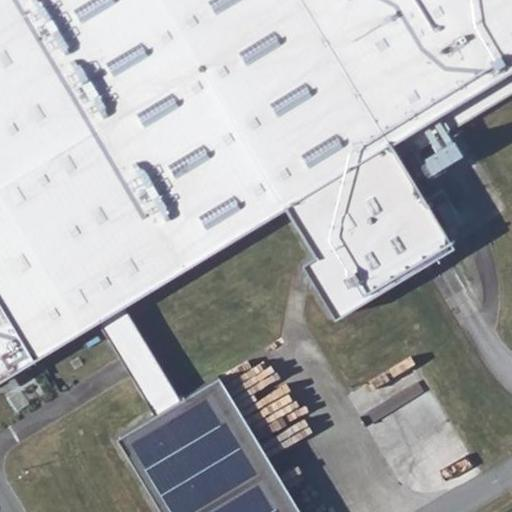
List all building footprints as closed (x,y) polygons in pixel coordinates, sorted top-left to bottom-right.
[(511,0),(0,0),(0,385),(94,329),(118,314),(270,222),(330,321),(458,243),(402,152),(511,85),(511,0)] [(451,137),(425,151),(432,165),(459,151),(451,137)] [(172,405),(118,314),(94,329),(148,419),(172,405)] [(417,358),(396,357),(394,390),(415,392),(417,358)] [(148,419),(119,437),(164,511),(300,511),(219,377),(172,405),(148,419)]
